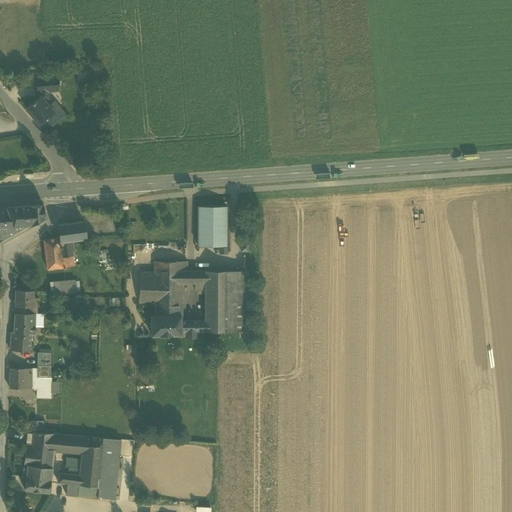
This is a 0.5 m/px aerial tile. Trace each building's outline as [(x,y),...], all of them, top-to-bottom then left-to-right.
[(58,77),(35,78),(36,93),(39,93),(49,92),(59,92),(58,77)] [(49,92),(39,93),(39,97),(25,108),(40,126),(41,125),(44,128),(49,125),(51,127),(67,114),(54,101),(50,105),(46,100),(50,97),(49,92)] [(39,204),(0,206),(0,241),(40,220),(39,204)] [(226,206),(198,206),(197,246),(226,246),(226,206)] [(60,240),(86,238),(84,222),(58,225),(60,240)] [(98,259),(105,260),(107,251),(100,249),(98,259)] [(205,332),(245,332),(245,271),(195,271),(188,271),(187,261),(154,261),(154,272),(141,272),(139,303),(154,304),(154,315),(182,314),(182,283),(187,283),(195,283),(195,290),(205,290),(205,332)] [(76,279),(49,280),(50,294),(77,293),(76,279)] [(33,291),(15,290),(15,306),(26,307),(26,313),(39,314),(39,297),(33,297),(33,291)] [(42,324),(42,314),(39,314),(26,313),(15,313),(13,332),(10,332),(9,350),(30,351),(31,333),(35,334),(35,324),(42,324)] [(181,335),(181,315),(151,316),(151,335),(181,335)] [(50,353),(37,352),(37,366),(50,366),(50,353)] [(36,368),(9,368),(9,388),(36,389),(36,396),(50,397),(50,378),(36,378),(36,368)] [(44,420),(30,419),(30,429),(43,430),(44,420)] [(104,438),(33,432),(31,445),(26,444),(24,465),(27,465),(24,489),(49,493),(53,459),(55,460),(55,457),(53,456),(54,451),(81,453),(80,468),(69,467),(68,474),(59,473),(58,482),(67,483),(66,494),(114,500),(121,440),(104,438)]
